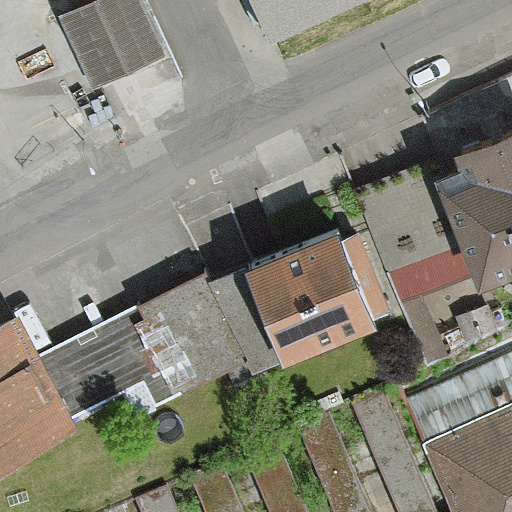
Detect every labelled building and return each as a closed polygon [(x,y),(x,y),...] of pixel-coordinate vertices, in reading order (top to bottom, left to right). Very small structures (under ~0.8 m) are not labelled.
[(157,59),(128,0),(101,0),(68,16),(102,86),(157,59)] [(253,0),(273,42),(363,0),(253,0)] [(511,130),(452,154),(460,172),(437,181),(462,245),(479,287),(511,274),(511,130)] [(430,162),(356,190),(388,273),(462,245),(437,181),(430,162)] [(338,233),(247,268),(282,360),(392,318),(361,239),(343,246),(338,233)] [(282,360),(247,268),(207,283),(246,361),(251,370),(282,360)] [(246,361),(207,283),(202,274),(135,308),(178,395),(246,361)] [(135,308),(36,358),(68,419),(142,381),(155,406),(178,395),(135,308)] [(16,320),(0,328),(0,470),(75,432),(68,419),(36,358),(16,320)] [(511,511),(511,352),(405,400),(422,443),(452,511),(511,511)] [(116,502),(93,511),(452,511),(422,443),(405,400),(397,379),(383,385),(349,400),(329,409),(293,425),(272,434),(244,446),(221,456),(186,472),(165,481),(135,494),(116,502)]
